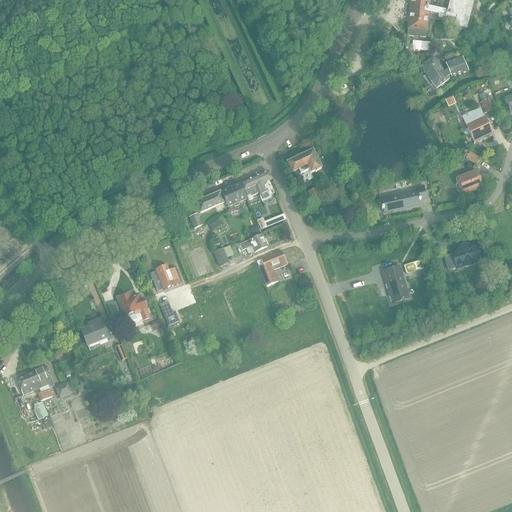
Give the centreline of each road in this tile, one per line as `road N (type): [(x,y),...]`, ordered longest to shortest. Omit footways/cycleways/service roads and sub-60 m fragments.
road 1 (residential): [(0,302),(124,203),(265,143)]
road 2 (residential): [(305,242),(469,211),(498,188),(511,152)]
road 3 (residential): [(265,143),(316,93),(360,0)]
road 4 (residential): [(362,402),(305,242)]
